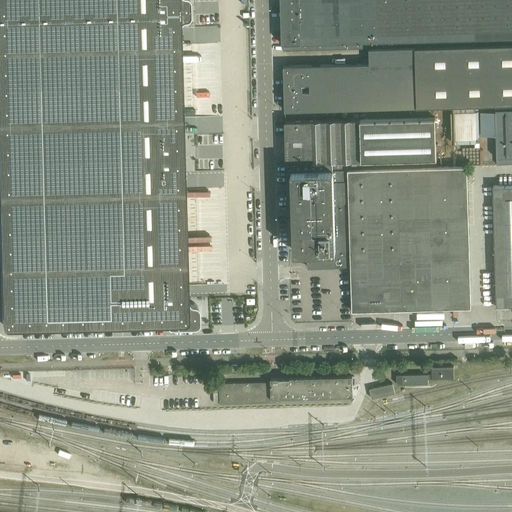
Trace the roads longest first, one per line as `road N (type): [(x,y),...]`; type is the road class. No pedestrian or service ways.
road 1 (unclassified): [(272,341),(262,0)]
road 2 (tertiary): [(0,348),(272,341)]
road 3 (tertiary): [(272,341),(511,334)]
